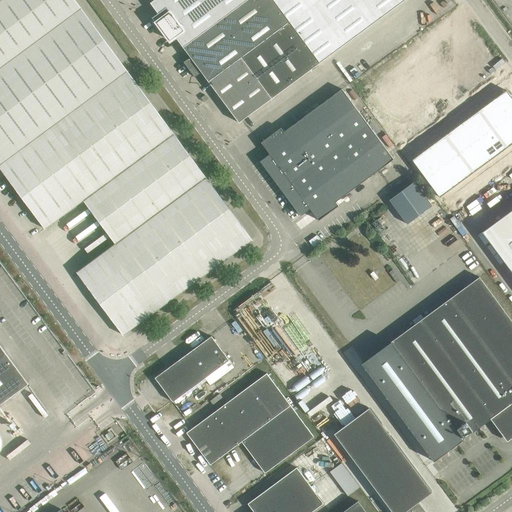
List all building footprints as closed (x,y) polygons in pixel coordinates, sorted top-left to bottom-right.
[(0,0),(0,152),(122,63),(75,0),(0,0)] [(154,0),(151,3),(158,13),(153,18),(169,40),(170,39),(171,40),(176,37),(183,47),(191,57),(184,62),(195,77),(202,72),(214,88),(239,123),(320,63),(404,0),(154,0)] [(440,35),(370,86),(409,138),(461,100),(459,96),(468,90),(463,85),(472,78),(440,35)] [(122,63),(0,152),(0,167),(45,229),(84,200),(116,243),(77,272),(124,335),(252,240),(122,63)] [(336,202),(394,159),(342,89),(284,132),(281,128),(261,142),(270,154),(260,161),(301,216),(310,209),(319,220),(339,206),(336,202)] [(511,145),(511,98),(510,96),(419,163),(443,196),(511,145)] [(414,181),(390,199),(408,223),(432,205),(414,181)] [(511,209),(482,233),(511,273),(511,209)] [(392,341),(362,363),(434,461),(463,439),(493,418),(496,423),(495,424),(502,433),(503,432),(508,438),(511,434),(511,321),(479,277),(392,341)] [(228,367),(233,364),(212,336),(155,377),(173,402),(205,378),(211,385),(231,371),(228,367)] [(0,404),(29,384),(0,345),(0,404)] [(253,362),(256,365),(263,360),(260,356),(253,362)] [(187,432),(211,465),(242,441),(265,473),(314,437),(267,373),(187,432)] [(335,434),(392,511),(423,511),(417,503),(432,492),(370,408),(335,434)] [(253,511),(274,511),(310,485),(297,467),(248,503),(254,511),(253,511)] [(310,485),(274,511),(311,511),(324,503),(310,485)] [(366,511),(359,501),(344,511),(366,511)]
